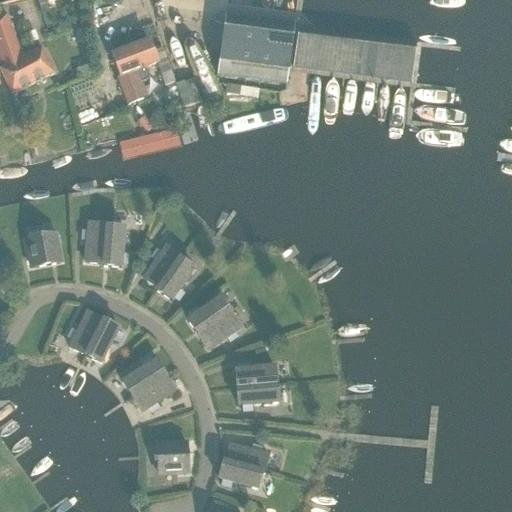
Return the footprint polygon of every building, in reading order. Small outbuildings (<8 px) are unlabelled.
[(285,85),(294,24),(224,15),(216,76),(285,85)] [(0,18),(0,61),(2,68),(0,69),(0,70),(12,96),(53,74),(41,49),(22,58),(7,16),(0,18)] [(416,44),(297,29),(291,68),(410,84),(416,44)] [(151,53),(147,42),(142,44),(111,56),(119,78),(116,79),(127,106),(147,98),(137,71),(156,64),(164,87),(174,83),(165,60),(161,49),(151,53)] [(200,102),(193,80),(184,83),(184,82),(175,85),(184,108),(200,102)] [(182,150),(176,129),(115,143),(121,165),(182,150)] [(81,232),(80,242),(86,242),(84,264),(102,266),(102,268),(120,269),(121,266),(127,266),(128,256),(122,255),(124,229),(106,228),(106,226),(88,224),(87,232),(81,232)] [(54,235),(25,240),(31,270),(60,264),(54,235)] [(179,259),(179,260),(180,258),(165,247),(161,254),(156,250),(150,259),(155,262),(142,280),(157,290),(179,259)] [(157,290),(156,292),(171,302),(173,299),(178,303),(184,295),(179,291),(194,270),(179,260),(179,259),(157,290)] [(195,309),(187,315),(190,320),(187,322),(207,352),(225,339),(229,344),(237,338),(234,333),(240,329),(219,299),(198,314),(195,309)] [(84,357),(102,321),(86,313),(76,333),(71,330),(66,339),(72,342),(68,349),(84,357)] [(122,336),(117,333),(119,329),(102,321),(84,357),(100,365),(112,342),(118,345),(122,336)] [(155,362),(151,364),(148,359),(139,364),(143,369),(121,383),(131,399),(164,377),(155,362)] [(234,372),(236,390),(276,386),(274,368),(248,370),(248,364),(238,365),(238,371),(234,372)] [(150,415),(159,409),(156,404),(174,392),(164,377),(131,399),(141,414),(147,410),(150,415)] [(252,413),(251,407),(277,404),(276,386),(236,390),(237,408),(241,407),(242,413),(252,413)] [(187,474),(186,444),(156,446),(157,470),(176,469),(177,474),(187,474)] [(224,463),(261,473),(263,474),(268,456),(260,454),(262,448),(252,446),(251,452),(229,446),(225,463),(224,463)] [(224,463),(225,463),(223,462),(218,480),(222,481),(220,487),(230,490),(231,484),(256,491),(261,473),(224,463)]
